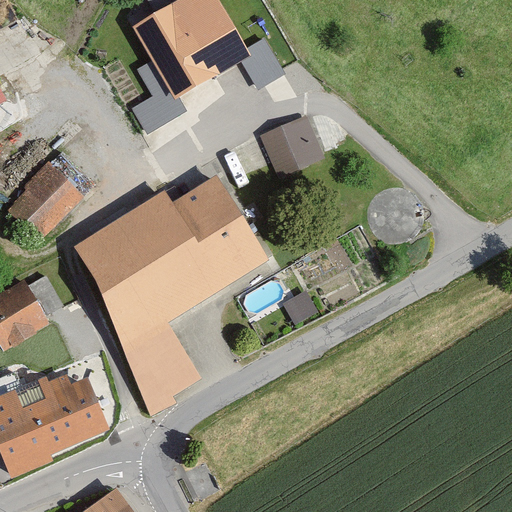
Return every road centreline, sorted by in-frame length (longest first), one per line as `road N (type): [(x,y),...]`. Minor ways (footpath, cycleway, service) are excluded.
road 1 (unclassified): [(511,236),(132,444)]
road 2 (residential): [(132,444),(0,502)]
